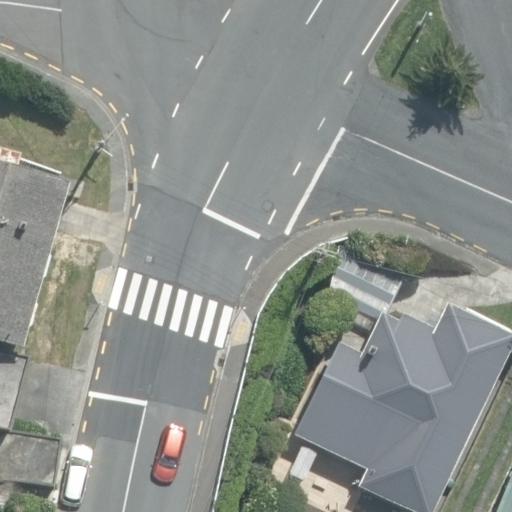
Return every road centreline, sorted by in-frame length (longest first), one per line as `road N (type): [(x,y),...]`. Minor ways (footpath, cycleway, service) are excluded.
road 1 (tertiary): [(276,76),(172,298),(130,511)]
road 2 (residential): [(276,76),(511,200)]
road 3 (residential): [(276,76),(99,10)]
